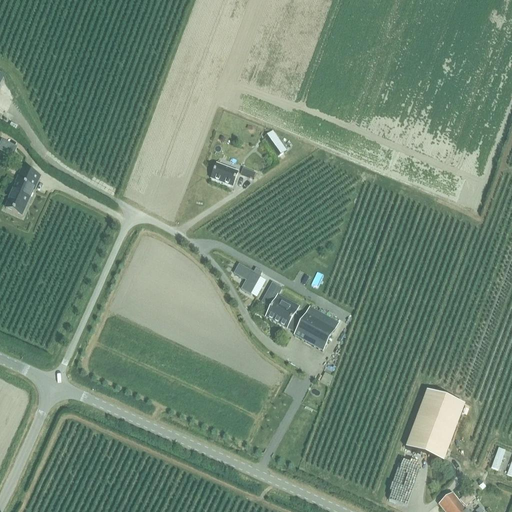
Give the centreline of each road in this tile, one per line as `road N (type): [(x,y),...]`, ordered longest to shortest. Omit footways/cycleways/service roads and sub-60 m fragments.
road 1 (tertiary): [(346,511),(56,385)]
road 2 (residential): [(133,214),(210,262),(269,348)]
road 3 (unclassified): [(56,385),(133,214)]
road 4 (residential): [(8,112),(61,171),(133,214)]
road 5 (unclassified): [(0,506),(56,385)]
